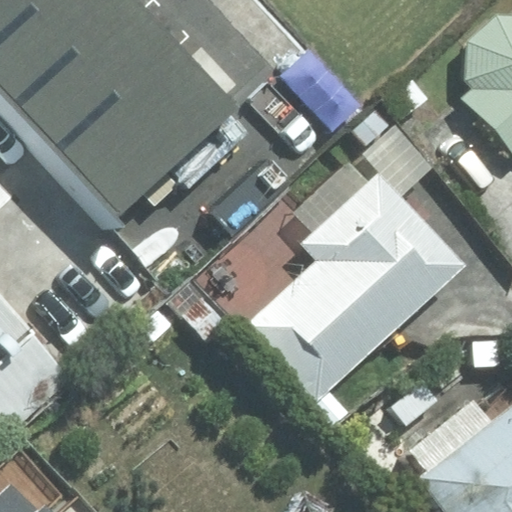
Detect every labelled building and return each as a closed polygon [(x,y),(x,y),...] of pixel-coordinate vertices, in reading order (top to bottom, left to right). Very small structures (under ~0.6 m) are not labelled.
[(273,95),(185,0),(0,0),(0,118),(112,241),(273,95)] [(511,16),(498,17),(469,41),(466,80),(472,86),(459,98),(511,154),(511,16)] [(317,397),(460,266),(377,176),(304,244),(320,261),(250,325),(317,397)] [(0,234),(15,220),(0,203),(0,234)] [(194,278),(165,302),(198,343),(227,318),(194,278)] [(511,511),(511,407),(420,477),(446,511),(511,511)] [(48,511),(46,509),(56,498),(13,453),(0,464),(0,511),(48,511)]
